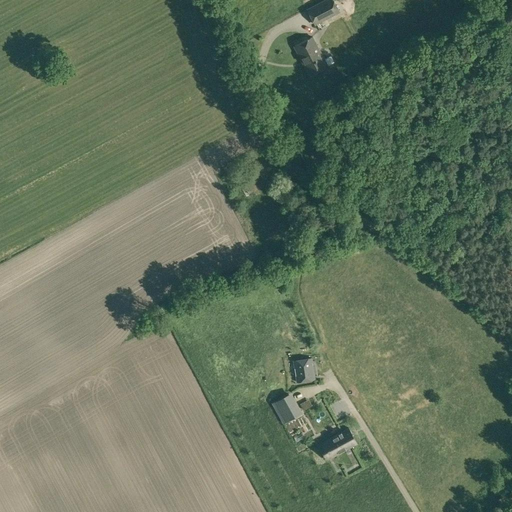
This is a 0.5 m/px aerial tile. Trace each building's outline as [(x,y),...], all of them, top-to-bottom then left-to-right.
[(323,0),(306,9),(314,24),(340,11),(333,0),(323,0)] [(294,46),(302,60),(319,51),(312,37),(294,46)] [(302,60),(309,74),(327,65),(327,66),(334,62),(331,56),(324,59),(319,51),(302,60)] [(238,177),(248,192),(264,183),(252,163),(245,166),(247,170),(238,177)] [(296,376),(297,382),(315,379),(311,358),(293,361),(294,367),(297,367),(298,376),(296,376)] [(283,423),(299,414),(288,394),(272,403),(283,423)] [(333,395),(309,407),(317,424),(341,411),(333,395)] [(331,457),(356,443),(348,429),(323,442),(331,457)]
